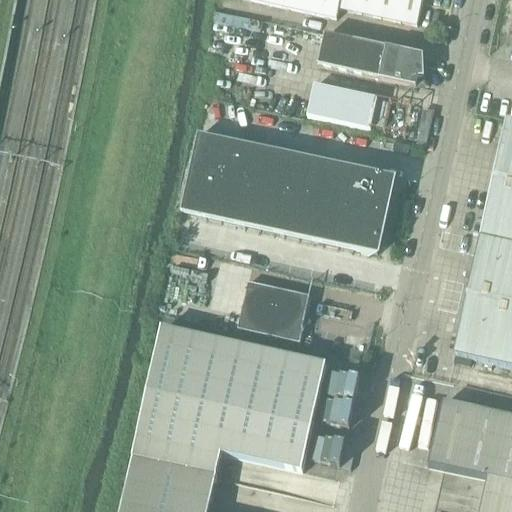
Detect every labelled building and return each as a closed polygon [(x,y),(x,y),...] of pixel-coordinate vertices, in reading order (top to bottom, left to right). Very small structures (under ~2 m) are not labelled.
[(233,0),(336,23),(338,12),(417,29),(423,0),(233,0)] [(318,69),(416,91),(418,81),(424,81),(423,59),(422,59),(325,38),(318,69)] [(308,120),(372,134),(373,128),(383,130),(388,105),(314,89),(308,120)] [(492,192),(481,241),(511,248),(511,126),(507,125),(496,175),(497,175),(493,193),(492,192)] [(209,182),(209,181),(218,143),(198,139),(190,178),(209,182)] [(229,186),(237,147),(218,143),(209,181),(209,182),(229,186)] [(248,190),(257,151),(237,147),(229,186),(241,189),(248,190)] [(268,195),(268,194),(276,156),(257,151),(248,190),(260,193),(268,195)] [(296,160),(288,158),(276,156),(268,194),(268,195),(280,197),(287,199),(296,160)] [(299,202),(307,203),(316,164),(296,160),(287,199),(299,202)] [(319,206),(327,207),(335,168),(316,164),(307,203),(319,206)] [(355,173),(347,171),(335,168),(327,207),(338,210),(346,212),(355,173)] [(346,212),(376,218),(389,221),(397,182),(355,173),(346,212)] [(201,221),(201,220),(209,182),(190,178),(181,217),(201,221)] [(220,225),(229,186),(209,182),(201,220),(220,225)] [(248,190),(241,189),(229,186),(220,225),(240,229),(248,190)] [(268,195),(260,193),(248,190),(240,229),(259,234),(268,195)] [(287,199),(280,197),(268,195),(259,234),(279,238),(287,199)] [(307,203),(299,202),(287,199),(279,238),(298,242),(307,203)] [(327,207),(319,206),(307,203),(298,242),(318,247),(327,207)] [(346,212),(338,210),(327,207),(318,247),(338,251),(346,212)] [(338,251),(380,260),(389,221),(376,218),(346,212),(338,251)] [(511,248),(481,241),(469,292),(471,292),(467,310),(465,309),(454,359),(511,372),(511,248)] [(255,267),(250,282),(271,288),(275,273),(255,267)] [(237,333),(300,346),(310,300),(248,286),(237,333)] [(121,511),(209,511),(222,458),(302,476),(326,369),(174,335),(145,466),(133,463),(121,511)] [(338,374),(332,397),(356,404),(363,381),(338,374)] [(511,511),(511,421),(444,406),(429,471),(489,483),(482,511),(511,511)]
